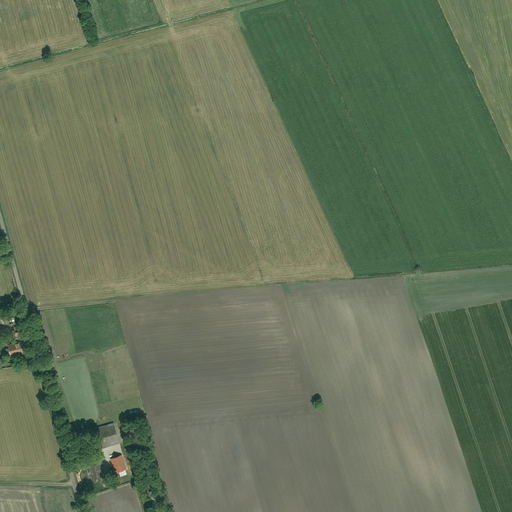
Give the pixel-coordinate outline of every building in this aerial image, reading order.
[(6,345),(8,358),(26,354),(24,342),(6,345)] [(18,360),(21,368),(33,364),(31,356),(18,360)] [(97,427),(100,446),(120,443),(116,423),(97,427)] [(121,454),(108,458),(115,482),(128,478),(121,454)] [(96,463),(86,465),(89,480),(99,478),(96,463)]
